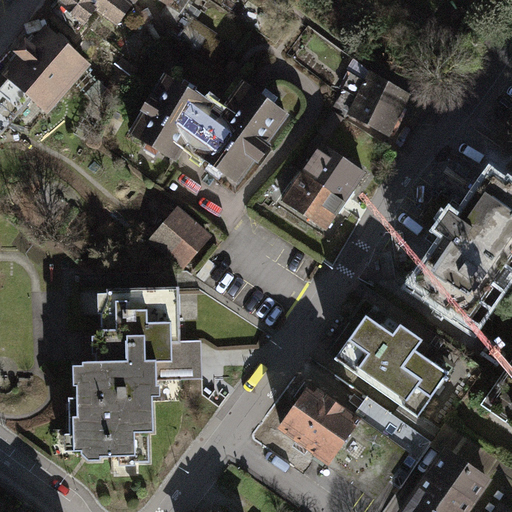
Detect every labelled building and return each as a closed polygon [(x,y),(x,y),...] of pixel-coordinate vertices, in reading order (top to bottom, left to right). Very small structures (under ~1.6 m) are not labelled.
[(54,0),(49,7),(78,33),(96,7),(119,23),(132,0),(133,0),(135,2),(136,0),(54,0)] [(165,0),(168,1),(160,14),(170,33),(180,40),(182,36),(194,43),(192,46),(198,50),(196,54),(216,66),(229,45),(216,38),(218,34),(184,10),(189,0),(165,0)] [(46,111),(50,115),(77,83),(88,71),(95,63),(46,15),(30,33),(23,27),(8,44),(14,50),(0,66),(0,72),(5,76),(0,82),(0,121),(7,128),(12,121),(33,127),(46,111)] [(350,114),(391,134),(412,93),(357,62),(343,89),(345,90),(332,109),(345,118),(350,114)] [(212,98),(164,69),(129,130),(177,158),(188,139),(200,147),(224,109),(211,100),(212,98)] [(111,96),(88,71),(77,83),(94,100),(76,133),(90,140),(111,96)] [(270,139),(291,111),(265,91),(243,75),(225,101),(229,103),(224,109),(200,147),(197,152),(239,181),(257,157),(260,158),(273,141),(270,139)] [(344,118),(333,110),(317,130),(328,138),(344,118)] [(322,139),(282,198),(327,229),(367,170),(322,139)] [(409,284),(469,325),(511,263),(511,173),(494,162),(463,206),(455,201),(441,221),(449,227),(409,284)] [(185,268),(214,233),(179,205),(150,240),(185,268)] [(187,322),(185,286),(100,290),(102,332),(90,332),(91,353),(91,361),(176,357),(175,323),(187,322)] [(374,299),(332,358),(400,405),(420,418),(422,415),(457,364),(440,352),(437,357),(419,344),(426,334),(374,299)] [(511,357),(480,404),(511,425),(511,357)] [(133,458),(139,458),(137,424),(146,424),(145,394),(164,394),(163,384),(163,365),(77,367),(79,411),(72,411),(73,461),(99,460),(98,447),(133,446),(133,458)] [(316,387),(308,381),(277,425),(330,462),(362,416),(364,414),(359,411),(319,383),(316,387)] [(375,498),(379,500),(391,483),(400,489),(431,446),(433,442),(394,415),(369,397),(359,411),(364,414),(362,416),(330,462),(328,465),(366,491),(375,498)] [(420,418),(400,405),(394,415),(433,442),(442,429),(422,415),(420,418)] [(431,446),(440,452),(397,511),(511,511),(511,467),(458,431),(465,421),(453,413),(442,429),(433,442),(431,446)]
